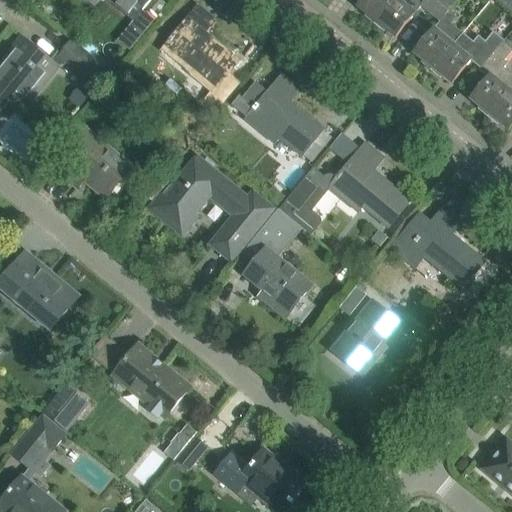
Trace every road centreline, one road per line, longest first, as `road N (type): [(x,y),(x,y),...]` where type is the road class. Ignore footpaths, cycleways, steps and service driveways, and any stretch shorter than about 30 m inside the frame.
road 1 (residential): [(388,502),(0,177)]
road 2 (tertiary): [(511,195),(272,0)]
road 3 (residential): [(423,465),(511,366)]
